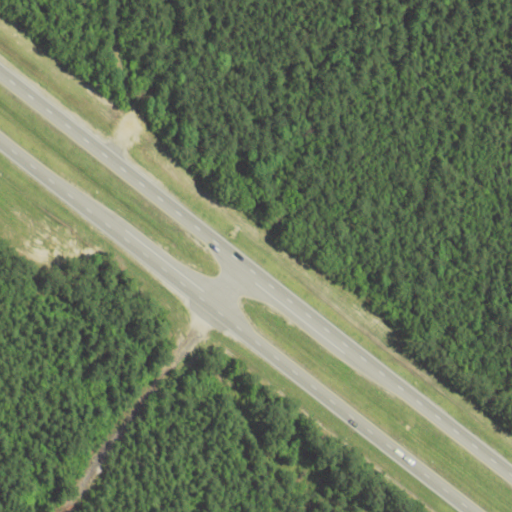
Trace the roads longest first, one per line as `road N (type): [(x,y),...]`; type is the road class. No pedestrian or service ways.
road 1 (trunk): [(511,475),(0,73)]
road 2 (trunk): [(0,142),(469,511)]
road 3 (residential): [(245,265),(62,511)]
